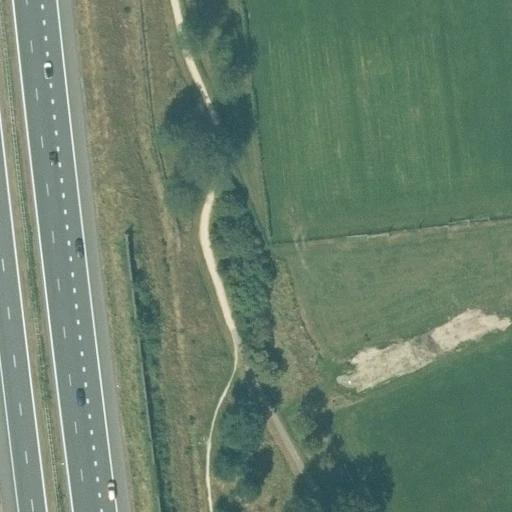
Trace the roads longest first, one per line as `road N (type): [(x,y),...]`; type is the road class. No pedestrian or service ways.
road 1 (motorway): [(89,511),(27,0)]
road 2 (motorway): [(0,255),(31,511)]
road 3 (track): [(237,340),(208,443),(211,511)]
